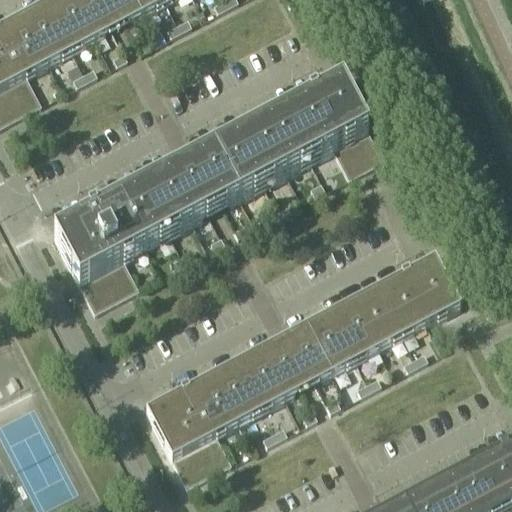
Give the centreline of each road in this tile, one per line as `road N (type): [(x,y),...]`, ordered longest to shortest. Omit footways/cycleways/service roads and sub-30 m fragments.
road 1 (residential): [(108,410),(426,241)]
road 2 (residential): [(10,217),(328,56)]
road 3 (residential): [(10,217),(108,410)]
road 4 (residential): [(326,511),(511,416)]
